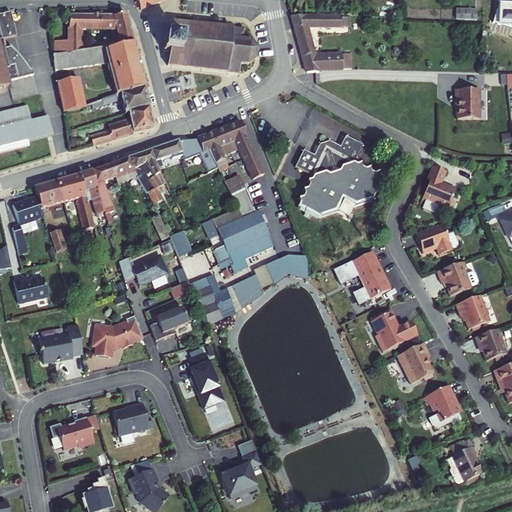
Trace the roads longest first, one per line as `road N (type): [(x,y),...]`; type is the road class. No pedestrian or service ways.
road 1 (residential): [(287,80),(415,154),(394,239),(496,429)]
road 2 (residential): [(40,511),(25,423),(46,397),(145,376),(189,457)]
road 3 (residential): [(171,131),(132,8),(119,1),(0,4)]
road 4 (residential): [(0,184),(171,131)]
road 5 (unknown): [(240,100),(291,242)]
road 6 (residential): [(171,131),(287,80)]
